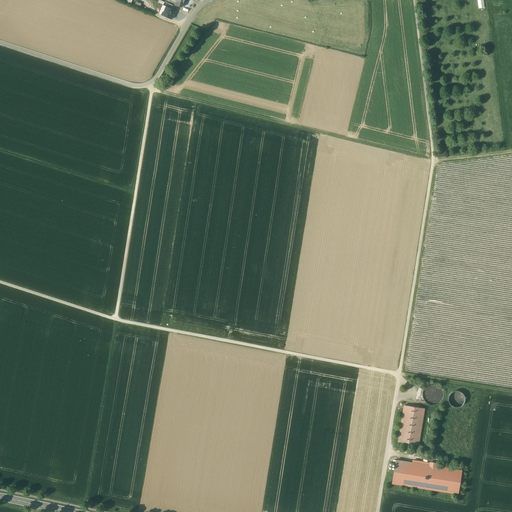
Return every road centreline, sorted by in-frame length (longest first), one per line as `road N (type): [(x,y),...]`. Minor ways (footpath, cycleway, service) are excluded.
road 1 (track): [(511,391),(115,319),(0,281)]
road 2 (track): [(414,3),(433,160),(377,511)]
road 3 (track): [(511,151),(433,160),(151,90)]
road 4 (residential): [(0,42),(141,85),(153,82),(192,15),(210,0)]
road 5 (track): [(153,82),(115,319)]
road 6 (track): [(87,500),(115,319)]
